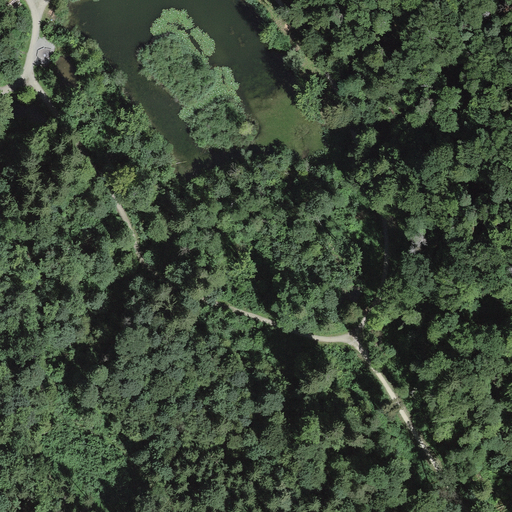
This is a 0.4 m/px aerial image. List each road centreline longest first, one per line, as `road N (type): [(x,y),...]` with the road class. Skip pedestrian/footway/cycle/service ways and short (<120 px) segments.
road 1 (track): [(36,2),(26,69),(126,218),(149,269),(198,297),(312,338),(353,334)]
road 2 (track): [(353,334),(383,278),(381,215),(330,77),(278,0)]
road 3 (track): [(466,511),(353,334)]
